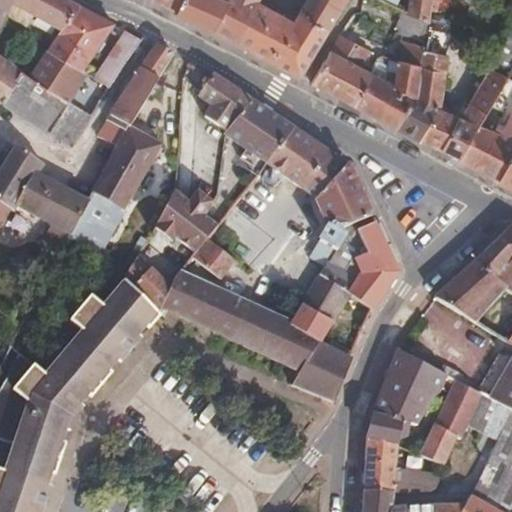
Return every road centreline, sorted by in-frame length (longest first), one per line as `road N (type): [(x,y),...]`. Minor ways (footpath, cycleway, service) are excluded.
road 1 (tertiary): [(491,205),(107,0)]
road 2 (tertiary): [(491,205),(408,280),(373,334),(341,422)]
road 3 (unknown): [(160,28),(76,168),(57,165),(0,125)]
